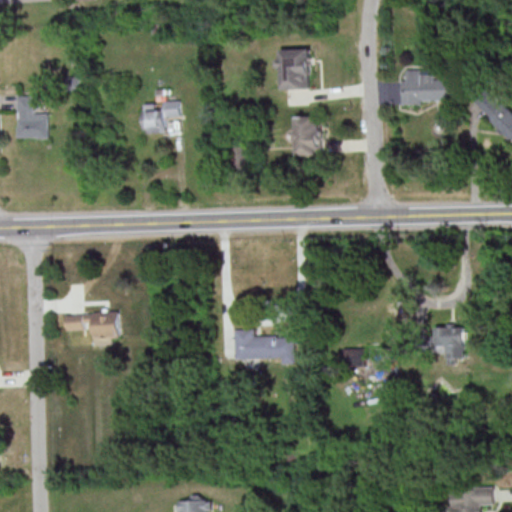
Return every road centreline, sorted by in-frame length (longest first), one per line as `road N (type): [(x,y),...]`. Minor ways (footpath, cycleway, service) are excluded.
road 1 (tertiary): [(511,212),(0,224)]
road 2 (residential): [(42,511),(36,224)]
road 3 (residential): [(380,215),(378,0)]
